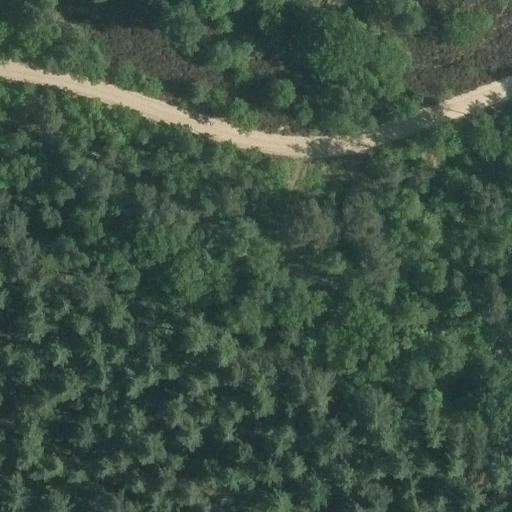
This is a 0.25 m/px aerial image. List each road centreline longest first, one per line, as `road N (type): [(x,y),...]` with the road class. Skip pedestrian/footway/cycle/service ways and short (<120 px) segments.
road 1 (track): [(0,116),(105,148),(189,196),(226,236),(511,357)]
road 2 (track): [(511,86),(374,136),(275,147),(0,69)]
